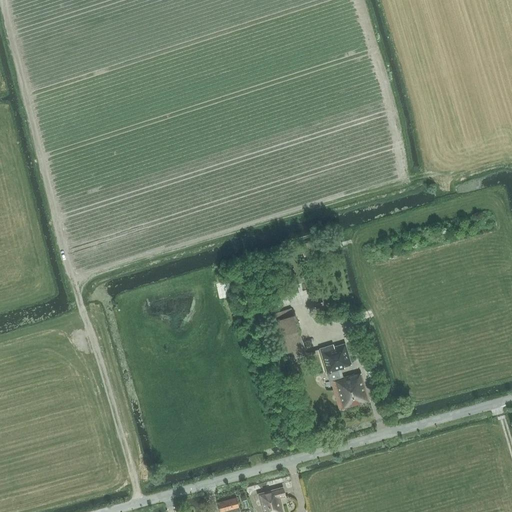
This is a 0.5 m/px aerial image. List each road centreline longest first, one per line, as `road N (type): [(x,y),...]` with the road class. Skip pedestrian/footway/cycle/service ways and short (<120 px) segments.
road 1 (track): [(1,0),(72,281),(101,344),(134,462),(137,504)]
road 2 (tertiary): [(108,511),(511,399)]
